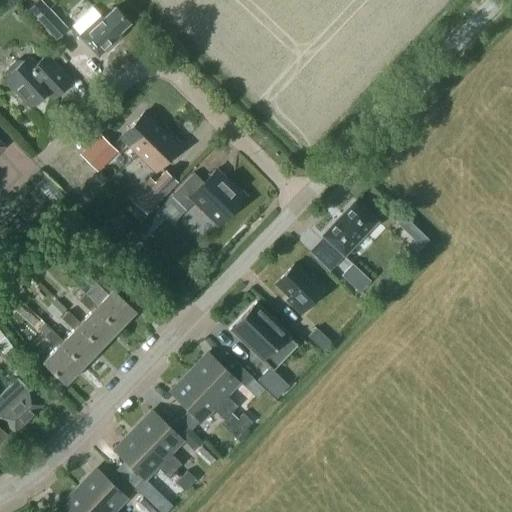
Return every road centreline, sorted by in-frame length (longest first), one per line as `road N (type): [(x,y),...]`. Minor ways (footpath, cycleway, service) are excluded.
road 1 (tertiary): [(0,492),(92,418),(303,200)]
road 2 (residential): [(303,200),(162,70),(132,75),(34,163)]
road 3 (tertiary): [(303,200),(499,0)]
